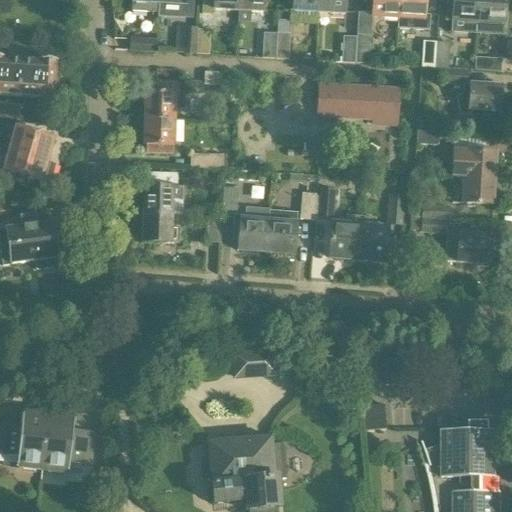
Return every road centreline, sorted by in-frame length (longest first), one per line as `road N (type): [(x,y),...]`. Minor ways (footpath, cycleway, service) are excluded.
road 1 (residential): [(105,290),(511,322)]
road 2 (residential): [(105,290),(87,0)]
